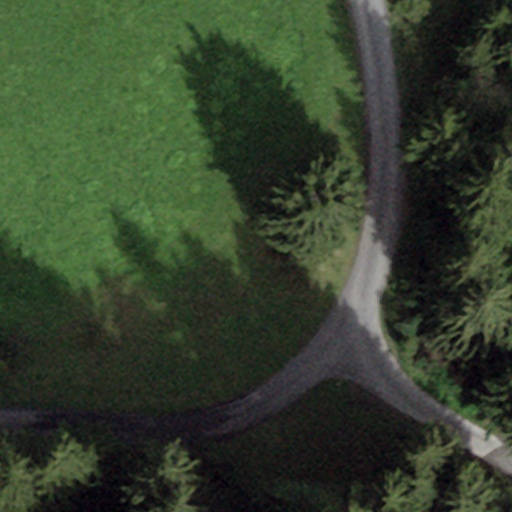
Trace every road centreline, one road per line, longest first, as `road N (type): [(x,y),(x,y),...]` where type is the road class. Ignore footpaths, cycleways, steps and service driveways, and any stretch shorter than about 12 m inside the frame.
road 1 (track): [(333,361),(400,163),(393,0)]
road 2 (track): [(0,434),(138,430),(333,361)]
road 3 (track): [(333,361),(511,472)]
